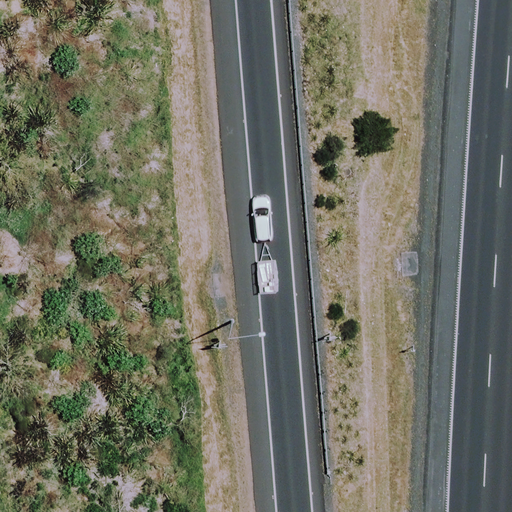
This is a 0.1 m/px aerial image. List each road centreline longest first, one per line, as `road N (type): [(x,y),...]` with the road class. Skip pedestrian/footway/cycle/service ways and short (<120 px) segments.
road 1 (motorway): [(291,511),(246,0)]
road 2 (motorway): [(483,511),(511,7)]
